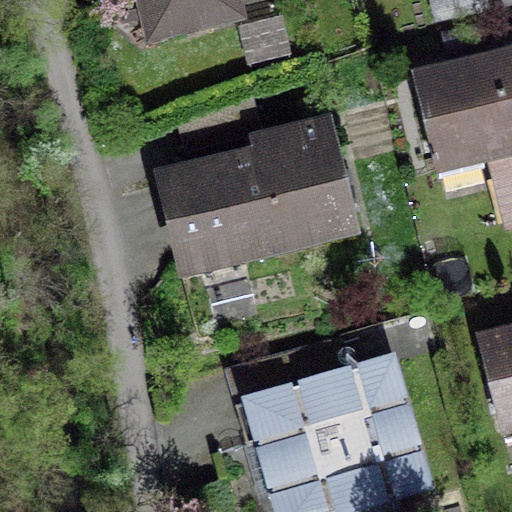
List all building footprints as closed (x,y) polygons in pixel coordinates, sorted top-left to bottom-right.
[(144,0),(156,47),(255,22),(249,0),(144,0)] [(511,61),(426,83),(451,184),(495,173),(510,235),(511,234),(511,61)] [(268,156),(165,183),(195,296),(375,248),(341,121),(265,142),(268,156)] [(511,339),(492,345),(511,418),(511,339)] [(411,363),(258,407),(288,511),(393,511),(449,496),(411,363)]
